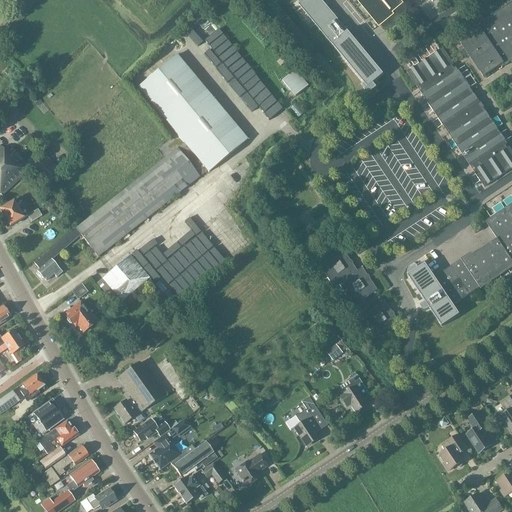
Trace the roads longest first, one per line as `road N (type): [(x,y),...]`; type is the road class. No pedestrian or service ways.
road 1 (tertiary): [(262,511),(511,344)]
road 2 (tertiary): [(151,511),(0,253)]
